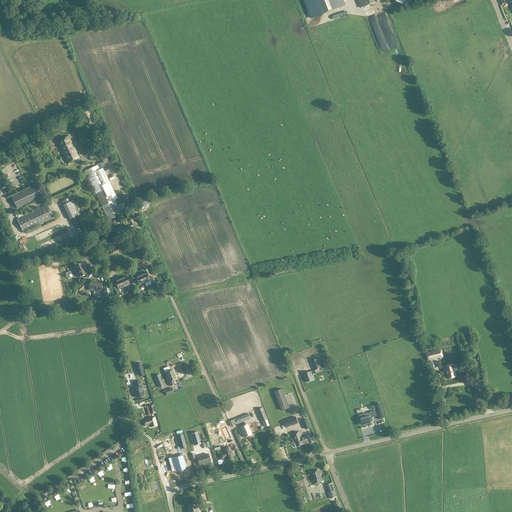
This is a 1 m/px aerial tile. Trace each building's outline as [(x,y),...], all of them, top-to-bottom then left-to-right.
[(304,0),(312,18),(345,6),(342,0),(304,0)] [(387,13),(371,17),(378,50),(389,48),(395,47),(387,13)] [(79,158),(70,141),(68,136),(57,141),(68,163),(79,158)] [(99,146),(95,148),(100,159),(105,157),(99,146)] [(90,159),(96,157),(92,148),(86,151),(90,159)] [(116,217),(114,213),(120,210),(120,211),(126,208),(124,202),(118,205),(115,199),(118,198),(103,168),(106,167),(103,161),(97,164),(98,165),(85,171),(109,220),(116,217)] [(36,186),(18,194),(12,198),(17,209),(24,205),(41,197),(36,186)] [(62,203),(70,220),(79,215),(72,201),(69,202),(68,200),(65,200),(62,203)] [(53,218),(47,205),(17,220),(23,232),(42,223),(42,224),(53,219),(53,218)] [(115,235),(117,238),(135,230),(133,225),(131,226),(120,231),(119,233),(115,235)] [(76,272),(85,268),(82,262),(73,266),(76,272)] [(88,273),(85,268),(76,272),(78,277),(88,273)] [(146,272),(141,274),(144,283),(150,281),(151,284),(154,283),(152,277),(149,279),(146,272)] [(144,283),(141,274),(135,277),(139,286),(144,283)] [(120,278),(124,287),(130,284),(126,276),(120,278)] [(124,287),(120,278),(114,281),(117,287),(114,288),(119,298),(122,297),(119,289),(124,287)] [(94,291),(97,281),(91,280),(88,289),(94,291)] [(97,281),(94,291),(100,292),(103,283),(97,281)] [(443,355),(441,350),(441,349),(426,353),(428,361),(441,358),(441,359),(444,358),(443,355)] [(315,370),(321,368),(317,356),(314,357),(315,359),(311,361),(315,370)] [(445,369),(448,379),(456,377),(455,372),(459,371),(457,364),(454,365),(454,364),(443,366),(444,370),(445,369)] [(172,370),(170,371),(169,367),(163,369),(165,373),(167,378),(174,375),(172,370)] [(315,370),(304,374),(307,382),(314,380),(312,375),(316,373),(315,370)] [(174,375),(167,378),(169,383),(170,386),(174,385),(172,381),(176,379),(174,375)] [(136,388),(134,388),(137,398),(143,396),(143,395),(144,395),(140,381),(134,383),(136,388)] [(289,408),(283,389),(275,392),(282,411),(289,408)] [(384,418),(380,403),(375,405),(379,419),(384,418)] [(267,419),(262,408),(257,410),(262,421),(267,419)] [(373,421),(372,417),(376,416),(375,411),(370,412),(370,413),(368,414),(368,413),(360,416),(362,425),(371,423),(370,422),(373,421)] [(155,417),(154,418),(148,419),(143,421),(145,426),(150,425),(151,427),(157,426),(155,417)] [(296,417),(284,421),(286,427),(298,423),(296,417)] [(251,435),(247,424),(240,427),(244,438),(251,435)] [(226,427),(221,429),(226,440),(231,438),(226,427)] [(195,446),(201,444),(197,432),(191,434),(195,446)] [(292,435),(293,437),(291,437),(293,442),(294,441),(296,447),(305,444),(308,443),(305,436),(302,437),(300,432),(297,433),(297,432),(294,433),(294,434),(292,435)] [(181,449),(186,447),(183,435),(177,437),(181,449)] [(223,449),(224,452),(219,454),(221,459),(225,458),(226,461),(233,459),(230,447),(223,449)] [(183,454),(178,456),(178,457),(169,460),(171,467),(173,466),(174,470),(177,470),(177,471),(185,469),(185,468),(187,467),(183,454)] [(199,465),(210,462),(208,454),(197,457),(199,465)] [(323,483),(323,481),(320,470),(311,473),(314,484),(321,482),(321,483),(323,483)] [(337,497),(332,484),(326,485),(330,499),(337,497)] [(44,503),(47,508),(52,505),(49,500),(44,503)]
